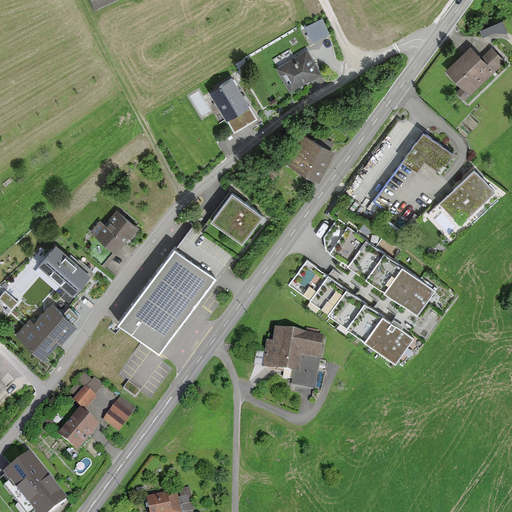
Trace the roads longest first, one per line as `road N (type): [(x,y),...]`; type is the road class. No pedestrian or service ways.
road 1 (residential): [(0,446),(195,192),(279,119),(351,71),(413,41),(431,42)]
road 2 (tertiary): [(86,511),(431,42)]
road 3 (track): [(82,0),(184,205)]
